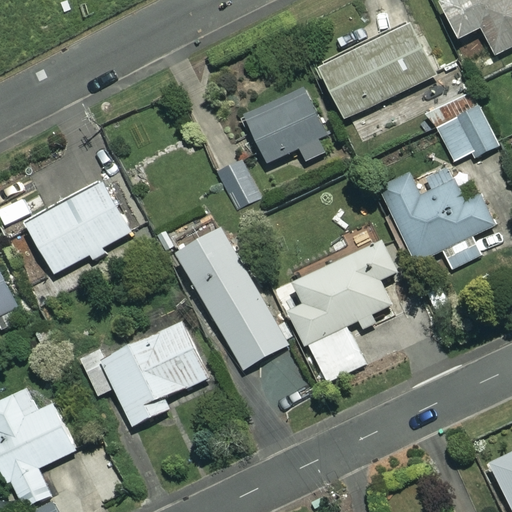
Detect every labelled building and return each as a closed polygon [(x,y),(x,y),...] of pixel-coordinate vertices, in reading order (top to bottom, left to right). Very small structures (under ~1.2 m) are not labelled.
[(500,58),(511,52),(511,0),(454,0),(445,5),(464,41),(485,30),(500,58)] [(442,75),(417,24),(325,68),(349,119),(442,75)] [(335,152),(309,91),(250,116),(271,164),(303,150),(309,163),(335,152)] [(498,148),(486,112),(442,127),(454,163),(498,148)] [(263,197),(247,162),(222,174),(239,208),(263,197)] [(449,171),(432,179),(437,191),(424,197),(413,174),(384,188),(419,263),(445,251),(454,270),(485,256),(476,237),(498,226),(485,198),(466,207),(449,171)] [(137,236),(110,184),(32,226),(59,277),(137,236)] [(292,346),(228,230),(183,254),(247,370),(292,346)] [(402,273),(386,239),(298,281),(309,305),(296,312),(326,375),(365,356),(350,326),(362,321),(367,330),(377,325),(373,316),(394,306),(383,282),(402,273)] [(0,331),(28,318),(0,259),(0,331)] [(214,378),(187,322),(110,359),(105,349),(84,360),(101,397),(118,389),(137,427),(174,410),(169,399),(214,378)] [(43,413),(33,390),(0,405),(0,428),(2,431),(0,432),(0,458),(24,511),(54,497),(42,469),(80,452),(59,406),(43,413)] [(511,456),(495,465),(511,501),(511,456)] [(0,511),(18,511),(20,511),(8,486),(0,490),(0,511)]
